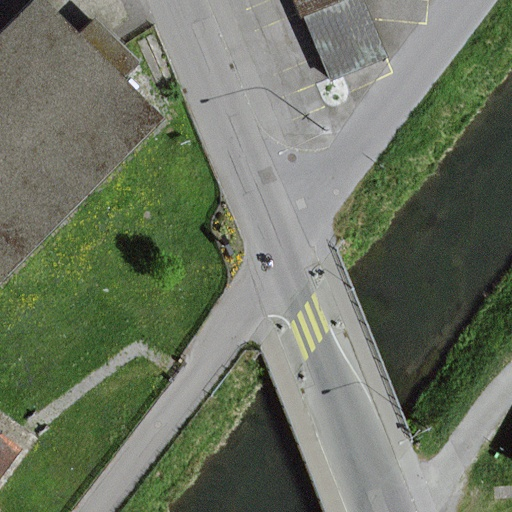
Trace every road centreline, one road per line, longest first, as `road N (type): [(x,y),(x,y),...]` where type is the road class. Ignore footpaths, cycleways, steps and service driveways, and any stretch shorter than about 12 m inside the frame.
road 1 (residential): [(285,258),(480,0)]
road 2 (residential): [(91,511),(285,258)]
road 3 (residential): [(285,258),(179,0)]
road 4 (residential): [(381,511),(285,258)]
road 5 (track): [(511,383),(435,511)]
